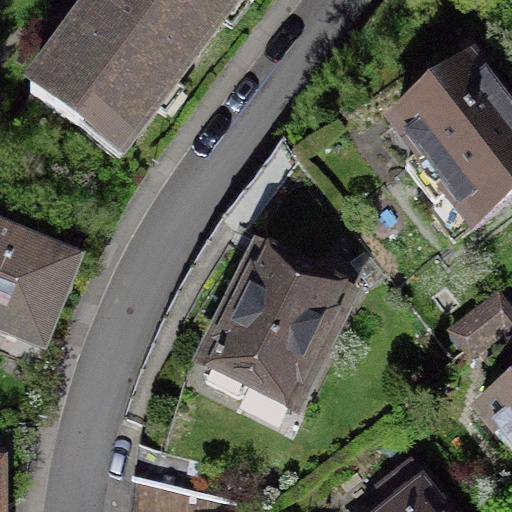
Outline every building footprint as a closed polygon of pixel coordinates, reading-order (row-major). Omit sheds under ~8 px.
[(0,0),(0,88),(33,27),(51,0),(0,0)] [(240,0),(249,6),(253,0),(100,0),(92,10),(31,92),(83,132),(90,122),(128,150),(240,0)] [(511,116),(471,65),(392,126),(473,229),(511,198),(511,116)] [(0,236),(0,328),(40,344),(72,265),(42,253),(45,246),(33,241),(20,236),(17,243),(0,236)] [(228,323),(208,365),(212,367),(204,383),(241,401),(249,385),(293,408),(345,303),(259,261),(228,323)] [(511,314),(498,296),(451,333),(471,359),(481,351),(511,327),(511,314)] [(504,389),(477,411),(511,455),(511,327),(481,351),(488,361),(484,364),(504,389)] [(390,505),(381,511),(447,511),(410,464),(378,489),(390,505)]
